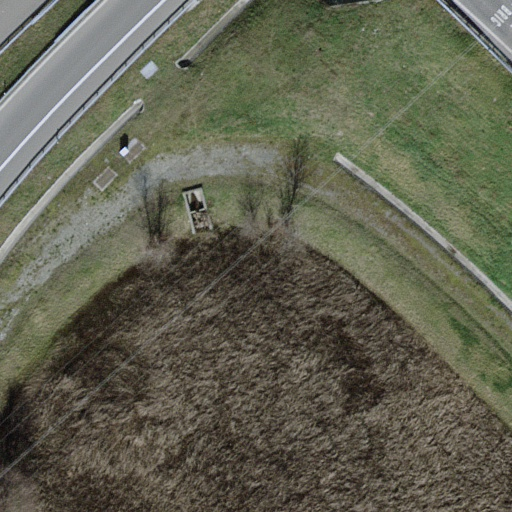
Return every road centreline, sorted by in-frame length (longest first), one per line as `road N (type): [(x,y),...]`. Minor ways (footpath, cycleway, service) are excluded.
road 1 (track): [(0,316),(60,247),(137,189),(186,166),(241,160),(300,175),(354,201),(511,336)]
road 2 (motorway): [(0,147),(143,0)]
